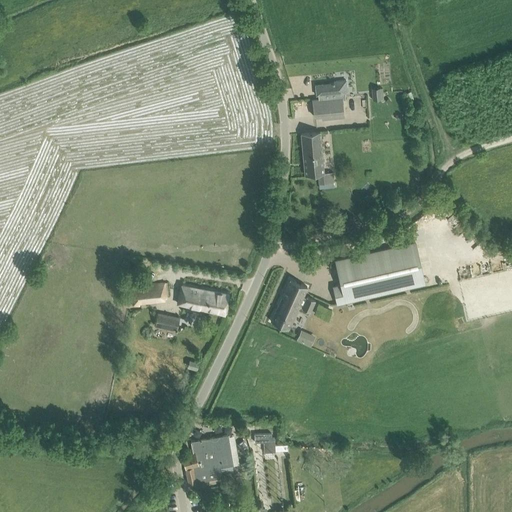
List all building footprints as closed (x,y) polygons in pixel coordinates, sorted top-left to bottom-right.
[(397,73),(367,76),(368,88),(398,85),(397,73)] [(380,88),(372,88),(373,99),(381,99),(380,88)] [(344,114),(342,96),(312,99),(314,117),(344,114)] [(320,132),(301,134),(305,174),(318,173),(319,183),(334,182),(333,172),(324,173),(320,132)] [(334,287),(338,303),(424,283),(414,242),(336,260),(342,285),(334,287)] [(282,297),(270,321),(288,329),(299,305),(302,306),(302,308),(310,311),(315,300),(307,296),(306,298),(303,296),(307,286),(290,278),(289,279),(282,297)] [(133,306),(140,305),(139,302),(165,299),(165,296),(167,296),(166,282),(131,286),(133,306)] [(180,284),(178,293),(183,294),(181,306),(201,310),(202,309),(215,312),(225,314),(229,293),(219,292),(185,285),(180,284)] [(156,319),(155,326),(177,330),(179,317),(158,312),(156,319)] [(314,345),(319,334),(303,328),(299,339),(314,345)] [(270,433),(254,433),(254,442),(263,442),(264,452),(275,451),(275,450),(287,450),(287,444),(275,445),(274,436),(271,436),(271,435),(270,435),(270,433)] [(193,453),(182,456),(186,468),(186,472),(189,484),(203,481),(220,477),(219,467),(232,465),(227,434),(191,441),(193,453)] [(260,511),(258,500),(248,501),(249,507),(239,508),(239,511),(260,511)]
